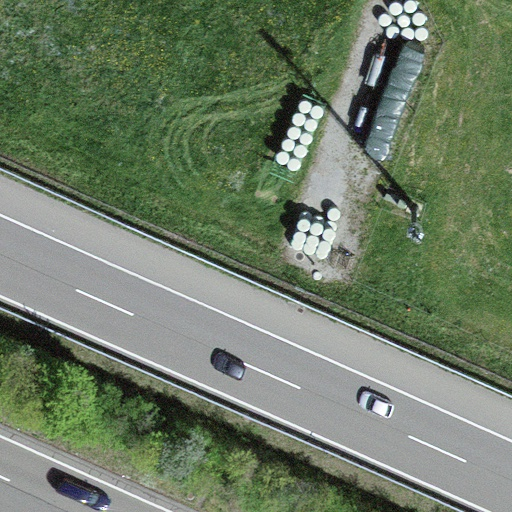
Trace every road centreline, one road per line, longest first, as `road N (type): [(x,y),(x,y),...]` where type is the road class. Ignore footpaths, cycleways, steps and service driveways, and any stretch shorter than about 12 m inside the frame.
road 1 (motorway): [(511,482),(0,255)]
road 2 (track): [(306,238),(386,0)]
